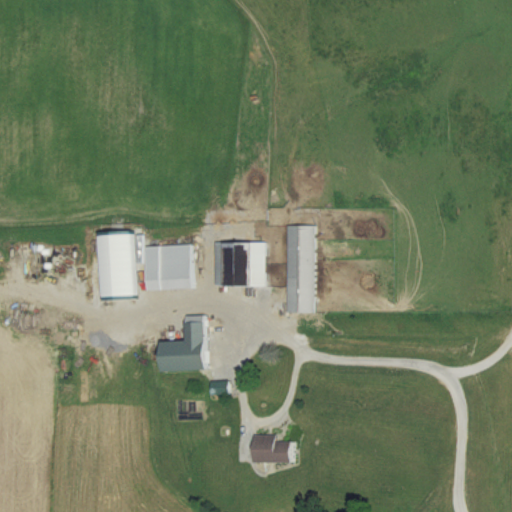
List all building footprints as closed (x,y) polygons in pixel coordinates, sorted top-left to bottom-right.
[(318,314),(318,226),(289,226),(289,314),(318,314)] [(219,287),(257,287),(257,243),(219,243),(219,287)] [(151,291),(195,289),(194,245),(149,246),(151,291)] [(190,316),(191,343),(166,343),(167,373),(212,372),(210,316),(190,316)] [(299,465),(299,443),(281,443),(281,438),(258,438),(258,465),(299,465)]
